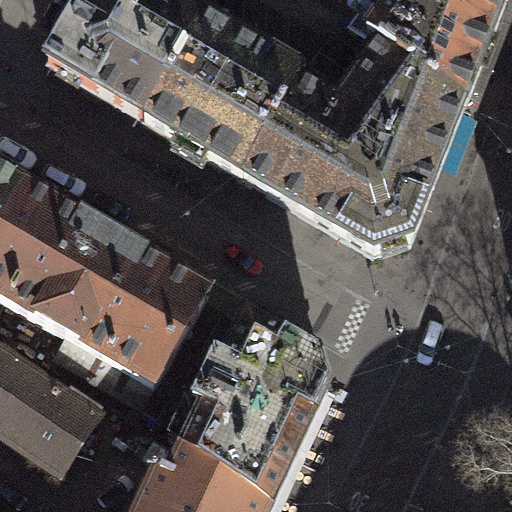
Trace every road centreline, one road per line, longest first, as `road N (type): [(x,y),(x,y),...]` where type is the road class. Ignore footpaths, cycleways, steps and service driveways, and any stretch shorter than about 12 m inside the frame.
road 1 (residential): [(0,112),(431,372)]
road 2 (residential): [(431,372),(511,164)]
road 3 (residential): [(367,511),(431,372)]
